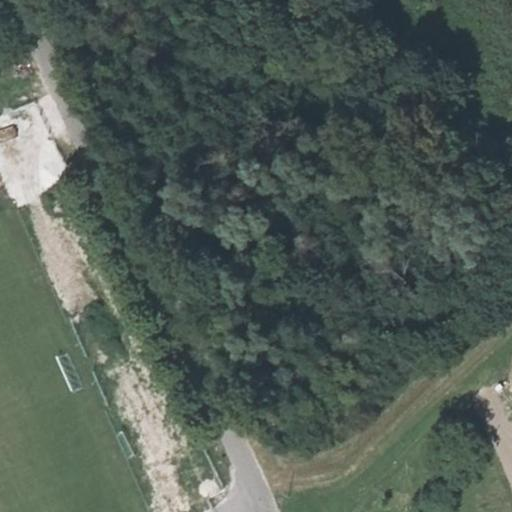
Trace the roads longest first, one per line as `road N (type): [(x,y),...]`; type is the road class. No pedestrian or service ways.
road 1 (residential): [(23,9),(210,370),(267,511)]
road 2 (track): [(511,311),(444,384),(282,511)]
